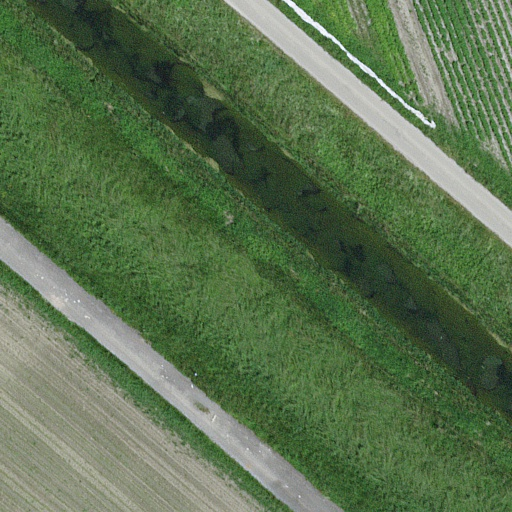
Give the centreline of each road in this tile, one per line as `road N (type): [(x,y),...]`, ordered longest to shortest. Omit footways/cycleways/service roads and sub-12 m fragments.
road 1 (track): [(0,243),(315,511)]
road 2 (track): [(256,0),(511,221)]
